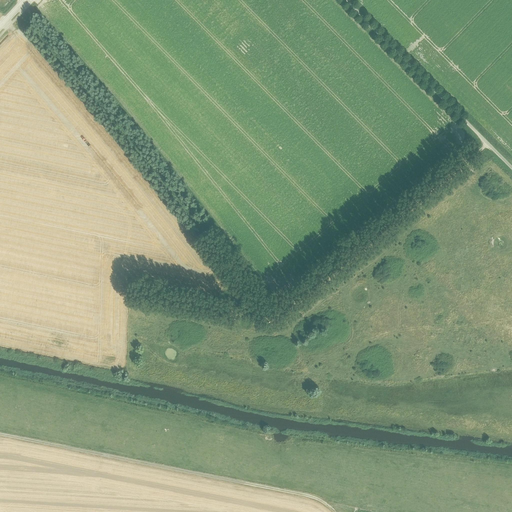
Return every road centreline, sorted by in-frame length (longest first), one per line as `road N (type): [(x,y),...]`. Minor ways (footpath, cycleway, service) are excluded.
road 1 (track): [(336,511),(295,493),(0,433)]
road 2 (unclassified): [(346,0),(511,167)]
